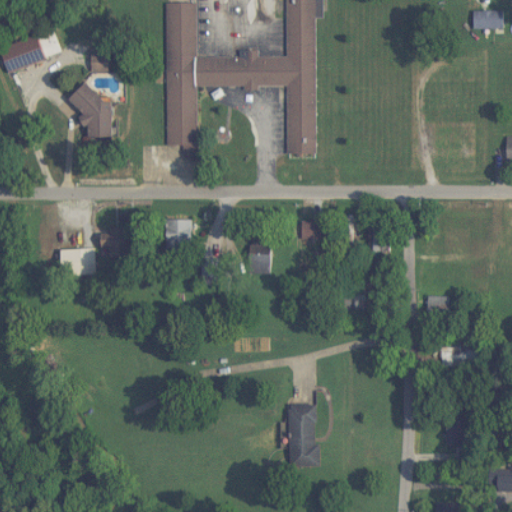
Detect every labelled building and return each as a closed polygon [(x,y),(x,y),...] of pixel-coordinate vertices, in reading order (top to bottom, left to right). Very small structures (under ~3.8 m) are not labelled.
[(200,87),(290,87),(289,156),(318,156),(318,0),(288,0),(288,57),(260,57),(260,51),(240,51),(240,57),(199,57),(199,4),(168,4),(168,147),(199,147),(200,87)] [(506,11),(475,11),(475,31),(506,31),(506,11)] [(116,103),(102,103),(102,91),(86,91),(86,139),(116,139),(116,103)] [(366,145),(333,145),(333,164),(343,164),(343,172),(366,172),(366,145)] [(194,245),(194,222),(181,222),(181,245),(194,245)] [(301,222),(300,242),(330,242),(330,223),(301,222)] [(371,230),(371,253),(390,253),(390,230),(371,230)] [(473,230),(450,230),(450,250),(473,250),(473,230)] [(96,250),(65,250),(65,276),(96,276),(96,250)] [(451,316),(451,298),(430,298),(430,316),(451,316)] [(442,368),(483,368),(483,349),(442,349),(442,368)] [(321,406),(293,406),(292,468),(320,468),(321,406)]
